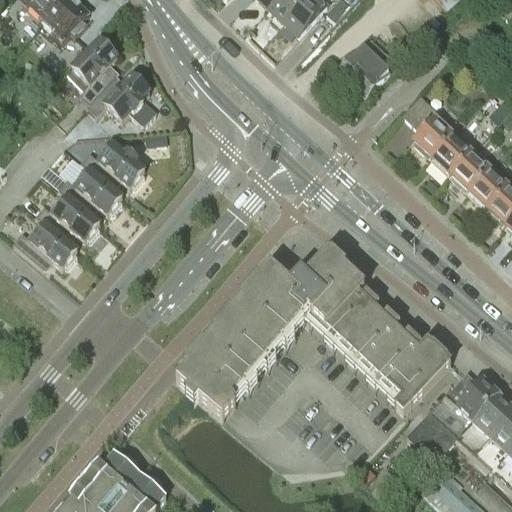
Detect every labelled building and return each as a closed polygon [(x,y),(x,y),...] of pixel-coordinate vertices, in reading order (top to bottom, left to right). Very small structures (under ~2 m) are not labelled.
[(26,0),(28,1),(20,9),(28,17),(24,22),(37,34),(69,0),(68,0),(26,0)] [(80,11),(69,0),(37,34),(52,47),(56,43),(61,48),(69,40),(73,44),(87,29),(84,26),(87,22),(79,13),(80,11)] [(268,14),(280,0),(254,0),(254,1),(268,14)] [(282,27),(307,0),(280,0),(268,14),(282,27)] [(299,42),(327,12),(313,0),(307,0),(282,27),(299,42)] [(409,48),(445,17),(464,0),(414,0),(387,24),(409,48)] [(341,5),(326,20),(334,28),(349,13),(341,5)] [(361,52),(337,78),(337,79),(365,105),(389,78),(382,70),(389,63),(371,47),(364,54),(361,52)] [(78,103),(88,112),(114,86),(117,83),(107,75),(116,65),(113,62),(115,60),(104,49),(102,52),(99,49),(66,84),(83,99),(78,103)] [(135,87),(131,84),(122,93),(114,86),(88,112),(85,114),(96,124),(105,114),(121,130),(131,119),(133,121),(143,111),(140,109),(149,100),(146,97),(148,94),(137,84),(135,87)] [(411,132),(429,112),(420,104),(402,123),(411,132)] [(420,139),(437,122),(438,121),(429,112),(411,132),(420,139)] [(430,165),(455,138),(437,122),(420,139),(412,148),(430,165)] [(455,138),(430,165),(448,182),(473,156),(455,138)] [(165,141),(155,143),(156,153),(166,152),(165,141)] [(124,161),(113,152),(99,169),(89,160),(80,171),(84,175),(112,196),(119,188),(129,196),(132,193),(134,195),(144,183),(141,181),(144,178),(135,170),(137,168),(126,159),(124,161)] [(473,156),(448,182),(467,199),(491,173),(473,156)] [(491,173),(467,199),(485,216),(510,190),(491,173)] [(112,196),(84,175),(71,191),(66,187),(57,198),(62,202),(89,223),(96,214),(106,223),(109,219),(111,222),(121,210),(119,208),(122,205),(112,196)] [(511,191),(510,190),(485,216),(503,234),(511,224),(511,191)] [(89,223),(62,202),(48,218),(44,214),(35,224),(39,228),(67,249),(74,241),(84,249),(87,246),(89,248),(99,237),(96,235),(99,231),(89,223)] [(511,241),(511,224),(503,234),(511,241)] [(67,249),(39,228),(26,244),(21,240),(12,251),(43,277),(51,268),(61,276),(64,273),(67,275),(76,263),(74,261),(77,258),(67,249)] [(235,402),(307,318),(402,408),(395,415),(403,423),(450,372),(445,368),(446,367),(432,354),(431,355),(427,350),(424,353),(343,277),(344,275),(331,262),(329,264),(327,262),(320,270),(317,267),(307,277),(311,280),(304,287),(300,283),(291,292),(290,294),(269,276),(258,289),(256,288),(240,307),(242,309),(231,322),(229,321),(212,340),(214,342),(203,355),(201,354),(184,373),(186,375),(175,388),(222,428),(234,412),(230,408),(222,402),(228,395),(235,402)] [(478,391),(477,390),(466,380),(428,421),(406,445),(434,471),(456,447),(496,402),(481,388),(478,391)] [(499,405),(496,402),(456,447),(473,464),(511,421),(511,412),(501,403),(499,405)] [(511,456),(511,421),(473,464),(490,480),(511,456)] [(511,492),(511,456),(490,480),(508,497),(511,492)] [(159,511),(165,506),(157,498),(147,490),(132,477),(122,469),(113,462),(100,477),(97,475),(91,482),(76,500),(69,508),(72,510),(70,511),(159,511)] [(428,492),(449,511),(477,511),(459,495),(461,492),(444,475),(428,492)]
